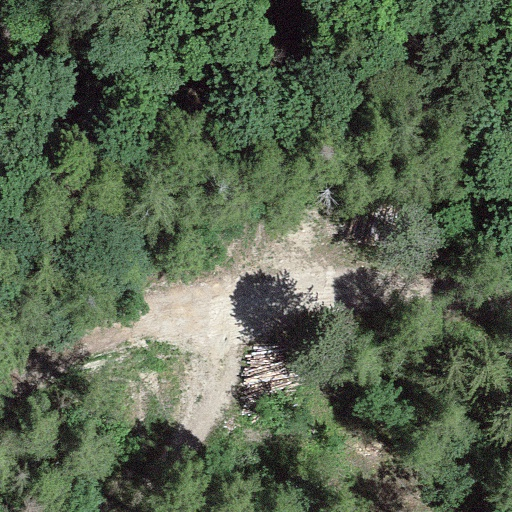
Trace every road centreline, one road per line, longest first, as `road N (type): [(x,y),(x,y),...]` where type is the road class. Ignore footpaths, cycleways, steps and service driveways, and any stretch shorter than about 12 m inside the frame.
road 1 (track): [(220,309),(249,237),(303,0)]
road 2 (track): [(511,310),(392,289),(304,289),(220,309)]
road 3 (track): [(220,309),(152,315),(101,333),(0,399)]
road 4 (track): [(147,511),(202,393),(220,309)]
